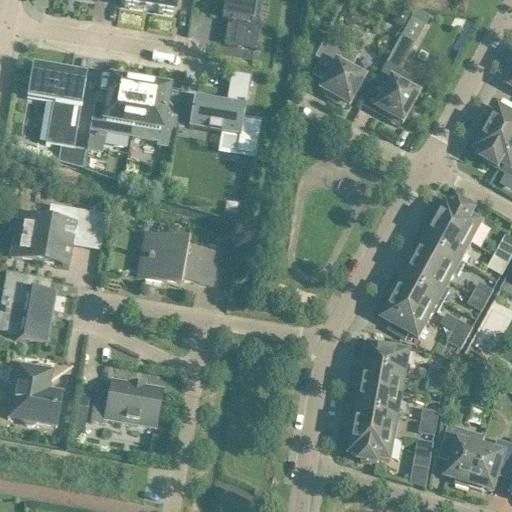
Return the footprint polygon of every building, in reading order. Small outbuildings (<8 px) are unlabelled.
[(121,0),(120,7),(175,16),(177,0),(121,0)] [(223,47),(255,52),(259,26),(252,25),(256,0),(224,0),(221,21),(227,22),(223,47)] [(319,63),(311,77),(325,85),(320,94),(332,100),(330,103),(342,110),(344,107),(348,109),(364,81),(349,73),(356,61),(324,44),(315,61),(319,63)] [(386,65),(375,85),(362,110),(385,123),(397,130),(399,126),(401,127),(404,123),(407,125),(414,112),(411,110),(424,86),(386,65)] [(28,94),(26,103),(45,106),(53,107),(49,131),(63,133),(61,143),(65,144),(64,151),(60,150),(57,165),(82,173),(86,153),(74,151),(85,83),(70,80),(71,76),(43,71),(32,69),(30,77),(28,94)] [(193,98),(188,131),(240,139),(250,80),(231,76),(226,104),(193,98)] [(131,141),(140,83),(125,80),(124,85),(112,83),(107,108),(94,106),(88,138),(94,139),(94,140),(97,141),(98,140),(103,141),(104,137),(131,141)] [(156,85),(140,83),(131,141),(157,146),(156,150),(171,152),(176,120),(163,118),(167,92),(155,90),(156,85)] [(511,119),(499,112),(495,120),(492,119),(485,131),(511,145),(511,119)] [(511,145),(485,131),(479,143),(481,145),(477,153),(487,159),(484,164),(511,179),(511,145)] [(438,216),(433,226),(471,247),(482,227),(472,222),(475,216),(460,208),(457,213),(447,208),(441,218),(438,216)] [(72,243),(100,248),(105,219),(50,209),(47,223),(25,219),(21,240),(14,239),(10,260),(53,268),(53,265),(68,267),(72,243)] [(461,266),(471,247),(433,226),(428,235),(431,237),(426,246),(461,266)] [(145,239),(144,240),(137,283),(166,288),(167,282),(211,290),(217,258),(186,252),(187,246),(145,239)] [(511,259),(511,243),(506,241),(495,261),(507,268),(511,259)] [(461,266),(426,246),(420,256),(418,254),(412,264),(450,284),(453,279),(457,281),(464,269),(460,267),(461,266)] [(502,278),(507,268),(495,261),(489,271),(502,278)] [(450,284),(412,264),(407,273),(410,275),(405,284),(444,306),(449,296),(445,294),(450,284)] [(511,272),(500,294),(511,300),(511,272)] [(30,292),(32,281),(5,276),(2,295),(12,296),(10,313),(5,312),(2,335),(22,339),(21,344),(45,348),(45,349),(47,349),(50,327),(51,327),(53,326),(54,326),(54,325),(54,324),(54,323),(54,322),(53,322),(53,321),(51,320),(47,320),(48,311),(52,312),(55,297),(30,292)] [(444,306),(405,284),(399,294),(397,292),(392,302),(429,322),(433,316),(437,319),(444,306)] [(480,288),(475,298),(487,305),(492,295),(480,288)] [(482,314),(487,305),(475,298),(469,308),(482,314)] [(419,342),(429,322),(392,302),(386,311),(389,312),(384,323),(395,329),(392,335),(405,343),(409,336),(419,342)] [(459,326),(454,336),(466,343),(471,333),(459,326)] [(461,352),(466,343),(454,336),(449,346),(461,352)] [(368,361),(366,372),(406,378),(409,357),(381,351),(382,349),(367,346),(365,360),(368,361)] [(457,366),(453,379),(468,385),(473,372),(457,366)] [(17,367),(9,411),(23,413),(21,424),(23,424),(26,428),(31,429),(36,426),(56,430),(61,402),(47,400),(52,373),(17,367)] [(402,400),(406,378),(366,372),(364,382),(361,382),(359,392),(402,400)] [(432,372),(430,383),(444,385),(446,375),(432,372)] [(442,396),(444,385),(430,383),(428,394),(442,396)] [(95,393),(90,425),(104,427),(105,423),(155,432),(157,420),(161,421),(164,406),(160,405),(162,393),(144,390),(144,388),(130,386),(129,387),(111,384),(109,395),(95,393)] [(398,421),(402,400),(359,392),(357,403),(360,403),(359,414),(398,421)] [(394,442),(398,421),(359,414),(357,425),(354,424),(352,435),(394,442)] [(424,415),(422,425),(436,428),(438,417),(424,415)] [(434,439),(436,428),(422,425),(420,436),(434,439)] [(469,492),(482,447),(468,443),(472,432),(451,425),(442,456),(454,460),(447,481),(457,484),(456,488),(469,492)] [(390,464),(394,442),(352,435),(350,445),(353,446),(351,457),(362,459),(361,465),(378,468),(379,462),(390,464)] [(511,477),(511,473),(511,445),(499,441),(496,452),(482,447),(469,492),(482,496),(484,492),(493,494),(500,473),(511,477)] [(419,445),(415,469),(411,487),(426,492),(428,471),(433,447),(419,445)]
